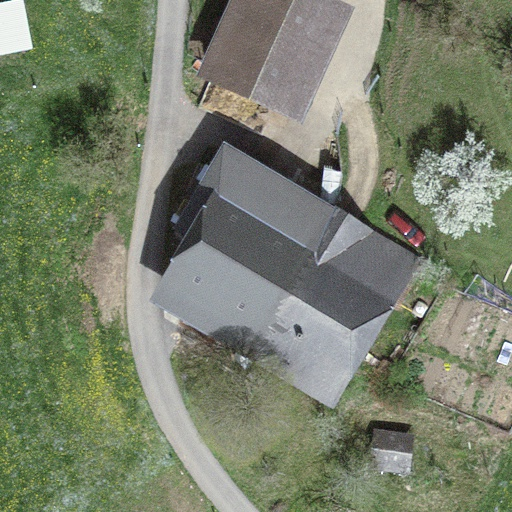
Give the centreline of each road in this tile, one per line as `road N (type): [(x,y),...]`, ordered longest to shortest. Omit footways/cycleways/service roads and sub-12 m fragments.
road 1 (track): [(241,511),(156,373),(143,305),(159,192),(165,0)]
road 2 (track): [(354,0),(363,48),(314,135),(288,147),(253,148),(161,121)]
